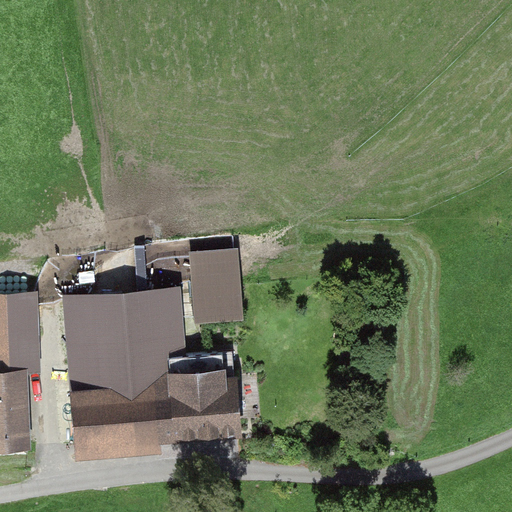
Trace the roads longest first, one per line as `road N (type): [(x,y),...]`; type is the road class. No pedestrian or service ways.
road 1 (track): [(62,485),(55,269),(124,256),(92,0)]
road 2 (track): [(511,440),(477,457),(401,473),(176,467),(0,496)]
